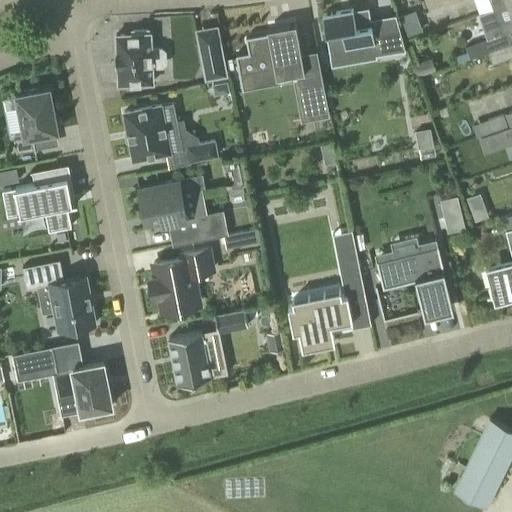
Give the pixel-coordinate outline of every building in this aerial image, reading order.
[(511,0),(490,0),(493,9),(511,2),(511,0)] [(487,52),(511,42),(511,38),(510,31),(511,30),(511,2),(493,9),(478,15),(487,39),(483,40),(487,52)] [(368,6),(322,14),(331,63),(350,59),(348,47),(373,42),(375,55),(406,50),(396,13),(370,17),(368,6)] [(413,9),(398,14),(405,34),(419,30),(413,9)] [(304,71),(295,23),(267,28),(268,32),(245,36),(248,52),(235,54),(239,72),(273,66),(275,77),(304,71)] [(148,32),(148,29),(133,30),(133,33),(116,34),(117,53),(116,53),(116,65),(118,64),(119,84),(153,82),(152,66),(163,66),(166,62),(165,51),(162,48),(152,49),(151,32),(148,32)] [(228,75),(222,42),(198,46),(204,78),(204,79),(228,75)] [(511,57),(511,42),(487,52),(492,64),(511,57)] [(298,78),(305,114),(328,109),(321,73),(298,78)] [(17,152),(35,149),(33,135),(58,130),(50,87),(16,93),(24,135),(14,137),(17,152)] [(167,131),(162,104),(124,111),(134,159),(171,151),(183,148),(179,128),(167,131)] [(504,112),(487,118),(492,132),(501,129),(509,127),(508,126),(504,112)] [(511,125),(501,129),(507,146),(511,144),(511,125)] [(430,127),(415,130),(419,147),(433,145),(430,127)] [(191,160),(218,155),(215,140),(188,145),(191,160)] [(322,144),(324,155),(335,153),(333,142),(322,144)] [(67,197),(71,196),(67,177),(63,178),(61,166),(62,165),(31,171),(31,172),(33,172),(36,183),(16,187),(21,214),(45,209),(49,230),(72,226),(68,204),(73,203),(72,202),(68,203),(67,197)] [(202,174),(180,178),(139,186),(145,219),(160,216),(162,223),(189,218),(194,240),(228,233),(223,210),(199,215),(193,187),(204,185),(202,174)] [(478,192),(465,196),(473,220),(486,216),(478,192)] [(458,195),(441,199),(450,232),(466,228),(458,195)] [(511,252),(511,258),(486,265),(491,285),(489,286),(492,297),(494,297),(495,301),(511,296),(511,227),(506,229),(511,252)] [(244,230),(228,233),(223,234),(226,248),(246,244),(244,230)] [(425,315),(454,308),(438,245),(376,261),(383,288),(415,279),(425,315)] [(193,304),(189,287),(195,285),(192,272),(212,268),(208,248),(182,253),(183,257),(154,263),(157,277),(150,279),(154,294),(160,293),(163,310),(193,304)] [(58,329),(59,330),(87,324),(96,323),(87,274),(64,279),(60,259),(23,266),(27,287),(37,285),(52,283),(57,311),(61,328),(58,329)] [(347,271),(351,294),(364,291),(360,269),(347,271)] [(299,330),(302,346),(315,343),(316,345),(335,341),(331,324),(352,319),(347,293),(288,305),(293,331),(299,330)] [(218,331),(249,325),(245,308),(215,314),(218,331)] [(178,383),(211,377),(210,375),(228,372),(223,347),(205,350),(201,330),(168,337),(178,383)] [(53,345),(13,353),(18,379),(59,371),(53,345)] [(108,409),(108,405),(112,404),(103,361),(72,367),(77,393),(57,397),(61,414),(94,408),(95,412),(108,409)] [(511,452),(511,428),(490,417),(454,489),(486,505),(511,452)]
